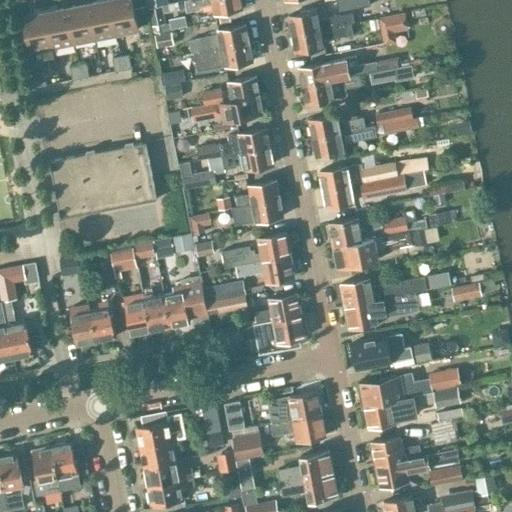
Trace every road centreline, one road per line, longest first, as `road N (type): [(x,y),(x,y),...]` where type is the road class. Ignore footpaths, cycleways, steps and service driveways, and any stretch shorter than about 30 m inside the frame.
road 1 (residential): [(334,361),(264,0)]
road 2 (residential): [(99,411),(334,361)]
road 3 (residential): [(0,253),(47,244),(26,129)]
road 4 (residential): [(364,511),(334,361)]
